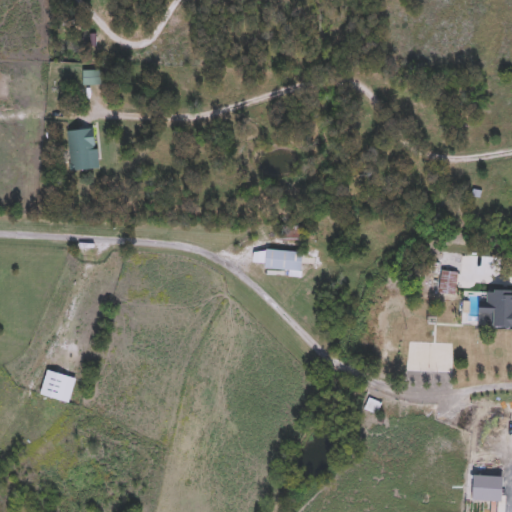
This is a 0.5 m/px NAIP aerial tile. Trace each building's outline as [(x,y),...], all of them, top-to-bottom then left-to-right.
[(101,71),(101,87),(82,87),(82,71),(101,71)] [(66,132),(95,130),(98,168),(69,171),(66,132)] [(264,275),(265,265),(251,264),(252,249),(303,253),(301,278),(264,275)] [(457,271),(455,295),(438,294),(439,270),(457,271)] [(69,404),(39,394),(46,369),(77,378),(69,404)]
